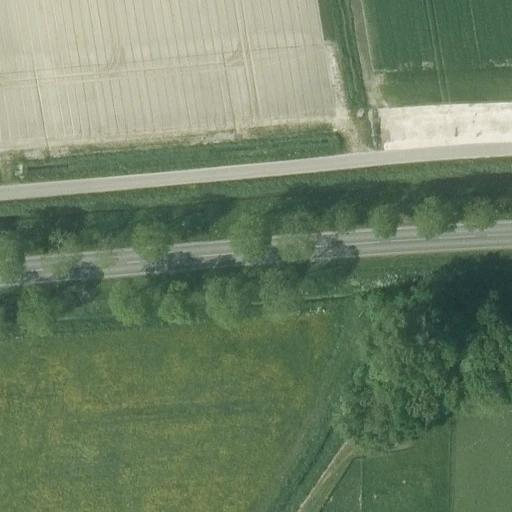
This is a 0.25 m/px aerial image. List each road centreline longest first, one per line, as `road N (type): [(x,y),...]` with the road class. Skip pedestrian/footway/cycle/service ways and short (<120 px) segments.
road 1 (unclassified): [(0,191),(511,148)]
road 2 (primary): [(0,274),(511,234)]
